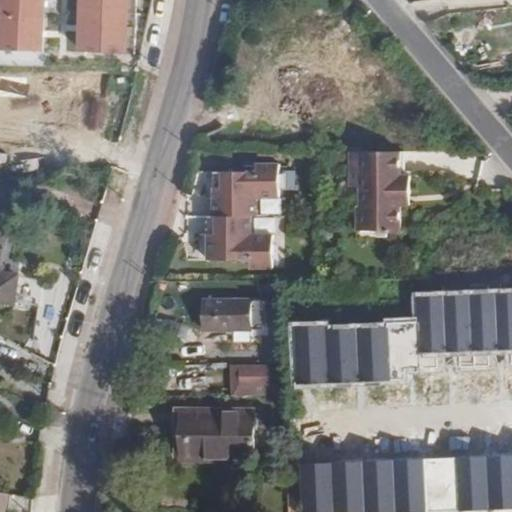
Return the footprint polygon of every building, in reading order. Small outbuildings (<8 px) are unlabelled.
[(47,0),(1,0),(0,24),(0,51),(44,52),(47,0)] [(138,0),(86,0),(84,54),(136,56),(138,0)] [(349,23),(310,41),(344,114),(363,105),(371,123),(398,110),(379,70),(372,73),(349,23)] [(42,81),(0,79),(0,92),(8,93),(7,120),(41,121),(42,81)] [(405,176),(405,151),(355,150),(355,185),(365,186),(364,205),(361,205),(361,229),(381,229),(381,232),(403,234),(404,205),(404,193),(414,194),(414,176),(405,176)] [(218,168),(217,214),(257,214),(263,214),(264,195),(282,195),(283,162),(260,162),(260,169),(218,168)] [(257,232),(257,214),(217,214),(214,214),(214,257),(255,258),(255,265),(279,266),(279,233),(257,232)] [(0,223),(0,302),(17,305),(21,276),(2,273),(8,224),(0,223)] [(417,319),(297,322),(297,383),(407,379),(406,366),(421,366),(421,352),(511,349),(511,288),(416,292),(417,319)] [(204,301),(204,330),(253,330),(253,302),(204,301)] [(269,367),(241,367),(242,387),(269,387),(269,367)] [(258,410),(175,411),(175,439),(172,440),(172,460),(258,460),(258,410)] [(511,454),(302,464),(301,511),(421,511),(511,508),(511,454)] [(6,511),(9,493),(0,491),(0,511),(3,511),(6,511)]
